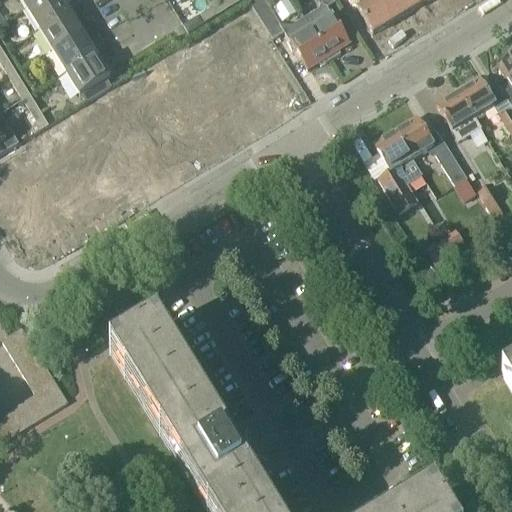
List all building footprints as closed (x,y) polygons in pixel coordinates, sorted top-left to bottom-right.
[(18,0),(26,12),(45,0),(18,0)] [(60,0),(45,0),(26,12),(39,33),(70,15),(60,0)] [(258,0),(249,6),(272,43),(284,36),(307,73),(319,66),(320,68),(330,62),(304,21),(291,29),(280,28),(266,7),(276,0),(258,0)] [(331,0),(315,0),(320,8),(319,12),(304,21),(330,62),(339,57),(338,54),(349,47),(331,17),(327,11),(335,6),(331,0)] [(420,8),(433,0),(349,0),(372,37),(419,8),(420,8)] [(224,2),(211,11),(215,18),(216,19),(229,10),(224,2)] [(211,11),(200,17),(205,24),(205,25),(216,19),(215,18),(211,11)] [(70,15),(39,33),(52,55),(83,36),(70,15)] [(244,16),(236,21),(241,30),(250,25),(244,16)] [(236,21),(228,27),(233,35),(241,30),(236,21)] [(183,28),(188,36),(192,33),(187,25),(183,28)] [(83,36),(52,55),(66,76),(96,57),(83,36)] [(204,41),(196,46),(201,55),(209,50),(204,41)] [(196,46),(187,51),(193,60),(201,55),(196,46)] [(213,136),(232,124),(232,123),(280,94),(254,52),(139,123),(165,164),(213,135),(213,136)] [(4,55),(0,57),(0,66),(2,70),(10,65),(4,55)] [(96,57),(66,76),(80,99),(81,98),(86,106),(111,90),(106,82),(110,80),(96,57)] [(174,70),(182,65),(177,57),(168,62),(174,70)] [(511,59),(497,69),(511,92),(511,59)] [(165,76),(174,70),(168,62),(160,67),(165,76)] [(10,65),(2,70),(8,80),(9,82),(17,77),(16,76),(10,65)] [(160,67),(151,73),(157,81),(165,76),(160,67)] [(17,77),(9,82),(15,91),(23,86),(17,77)] [(494,107),(478,81),(477,82),(476,81),(473,80),(466,84),(466,87),(466,89),(456,95),(478,131),(479,130),(474,123),(483,118),(481,115),(494,107)] [(23,86),(15,91),(22,102),(22,103),(30,98),(29,97),(23,86)] [(125,89),(117,94),(122,103),(130,97),(125,89)] [(117,94),(108,99),(113,108),(122,103),(117,94)] [(456,95),(435,107),(458,143),(478,131),(456,95)] [(30,98),(22,103),(29,113),(36,108),(30,98)] [(36,108),(29,113),(35,123),(42,118),(36,108)] [(511,112),(499,120),(511,142),(511,112)] [(78,129),(87,124),(82,116),(73,121),(78,129)] [(0,158),(19,147),(17,145),(12,137),(0,117),(0,158)] [(431,150),(434,148),(421,128),(416,119),(414,121),(392,134),(420,181),(422,180),(411,162),(431,150)] [(70,134),(78,129),(73,121),(65,126),(70,134)] [(65,126),(56,131),(61,140),(70,134),(65,126)] [(420,181),(392,134),(371,147),(389,176),(377,183),(399,218),(418,207),(407,189),(420,181)] [(38,154),(47,149),(41,140),(33,145),(38,154)] [(33,145),(25,150),(30,159),(38,154),(33,145)] [(97,157),(94,152),(19,198),(22,203),(6,213),(29,250),(48,238),(47,238),(116,195),(117,196),(136,184),(113,147),(97,157)] [(14,168),(23,163),(17,155),(9,160),(14,168)] [(449,155),(437,162),(454,189),(457,187),(466,182),(449,155)] [(9,160),(1,165),(6,174),(14,168),(9,160)] [(466,206),(476,199),(466,183),(454,190),(464,206),(466,206)] [(511,220),(504,206),(492,188),(477,197),(498,231),(511,221),(511,220)] [(113,309),(122,323),(135,315),(126,302),(113,309)] [(0,344),(7,355),(28,343),(21,332),(8,339),(0,344)] [(441,511),(436,503),(421,511),(260,511),(241,480),(254,472),(234,440),(226,445),(217,431),(213,434),(151,333),(111,357),(206,511),(441,511)] [(28,343),(7,355),(13,365),(34,353),(28,343)] [(34,353),(13,365),(19,375),(40,363),(34,353)] [(19,375),(25,385),(46,373),(40,363),(19,375)] [(25,385),(35,401),(56,388),(46,373),(25,385)] [(35,401),(24,407),(36,427),(39,424),(67,407),(56,388),(35,401)] [(36,427),(24,407),(14,414),(26,433),(31,430),(36,427)] [(4,420),(16,439),(26,433),(14,414),(4,420)] [(0,448),(16,439),(4,420),(0,422),(0,448)]
